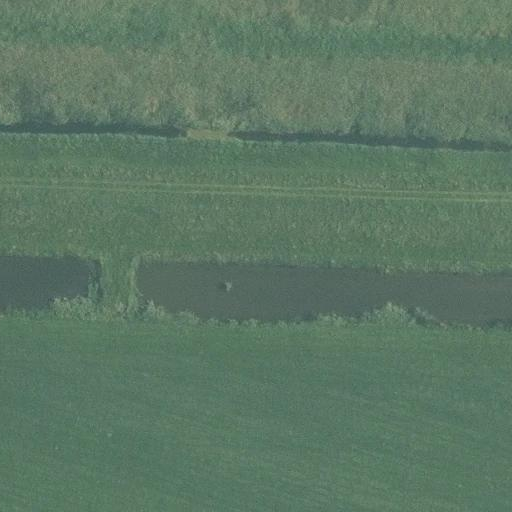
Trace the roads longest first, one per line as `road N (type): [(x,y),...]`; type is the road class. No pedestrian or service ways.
road 1 (track): [(511,188),(0,166)]
road 2 (track): [(511,43),(0,30)]
